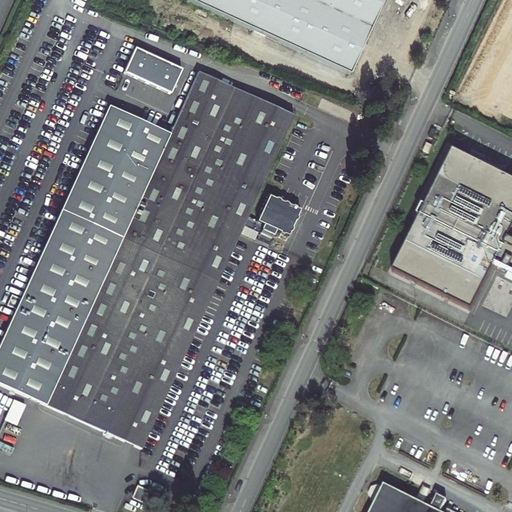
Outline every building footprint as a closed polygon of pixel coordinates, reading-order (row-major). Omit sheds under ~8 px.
[(186,0),(348,73),(381,0),(186,0)] [(181,70),(133,49),(122,73),(169,95),(181,70)] [(0,385),(139,450),(213,287),(242,225),(246,216),(292,115),(197,72),(168,135),(107,107),(19,300),(10,295),(5,306),(15,310),(0,341),(0,385)] [(385,91),(375,86),(372,93),(382,98),(385,91)] [(435,130),(431,129),(427,137),(432,139),(435,130)] [(431,145),(426,142),(422,151),(427,153),(431,145)] [(391,272),(470,312),(494,265),(511,273),(511,180),(452,150),(391,272)] [(256,238),(268,244),(274,230),(287,235),(299,209),(267,195),(255,220),(246,216),(242,225),(258,233),(256,238)] [(453,511),(452,511),(451,511),(443,511),(448,502),(438,497),(433,507),(426,504),(432,493),(422,488),(415,501),(383,485),(382,488),(378,486),(372,488),(368,495),(370,501),(374,503),(369,511),(453,511)] [(146,505),(152,493),(137,486),(131,499),(146,505)]
